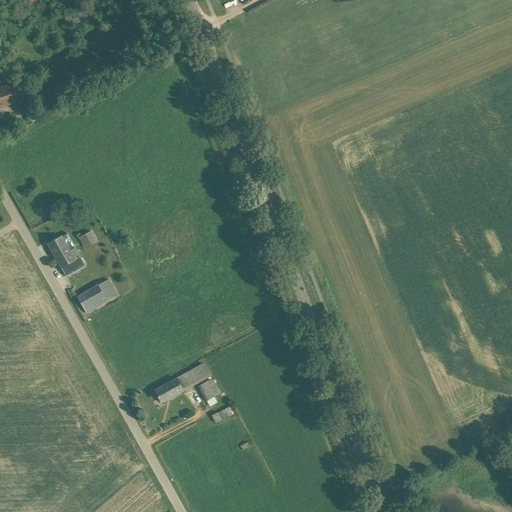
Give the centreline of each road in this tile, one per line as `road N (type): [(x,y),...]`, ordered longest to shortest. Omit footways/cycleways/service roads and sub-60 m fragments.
road 1 (secondary): [(383,511),(189,0)]
road 2 (unclassified): [(0,191),(181,511)]
